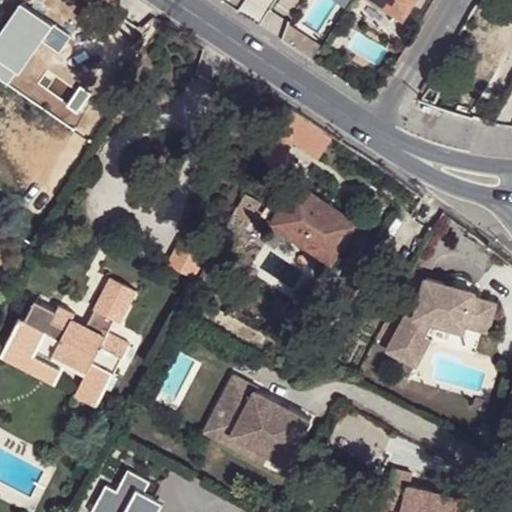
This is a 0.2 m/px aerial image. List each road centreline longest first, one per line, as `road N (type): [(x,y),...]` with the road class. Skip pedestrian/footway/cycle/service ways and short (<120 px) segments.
road 1 (secondary): [(371,132),(172,0)]
road 2 (unclassified): [(450,0),(371,132)]
road 3 (secondary): [(511,178),(396,148)]
